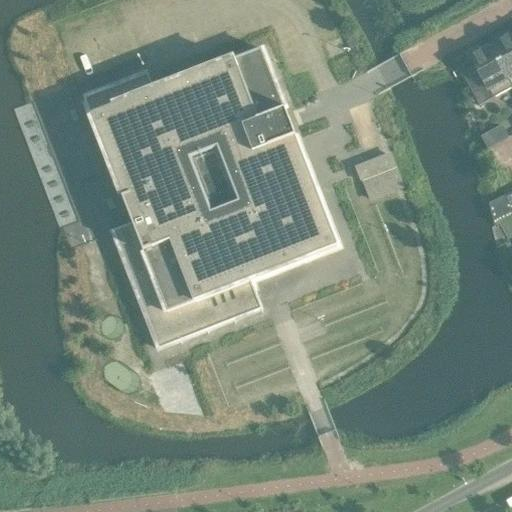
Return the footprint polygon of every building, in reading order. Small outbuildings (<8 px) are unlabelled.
[(511,39),(510,37),(491,48),(511,87),(511,85),(509,79),(511,77),(511,39)] [(511,88),(511,87),(491,48),(471,59),(473,62),(459,70),(472,95),(486,87),(492,99),(511,88)] [(339,249),(297,141),(262,50),(155,92),(148,75),(84,100),(132,224),(114,231),(159,349),(262,309),(252,282),(318,257),(339,249)] [(483,134),(490,147),(511,135),(505,123),(483,134)] [(403,185),(392,157),(358,171),(368,199),(403,185)] [(53,201),(62,223),(77,217),(68,195),(53,201)]
